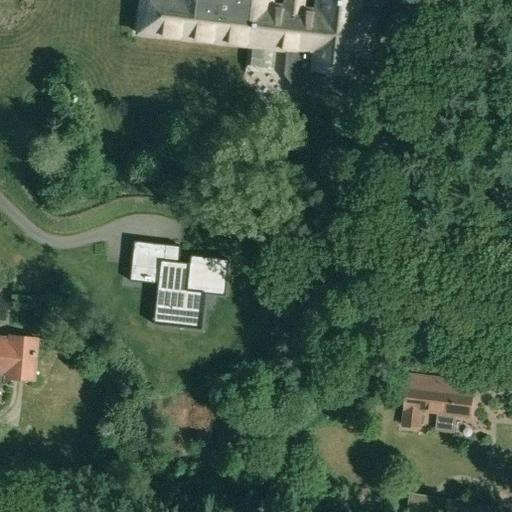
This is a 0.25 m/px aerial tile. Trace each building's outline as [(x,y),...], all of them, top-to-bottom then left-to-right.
[(140,0),(137,33),(286,50),(283,75),(297,93),(348,98),(352,57),(368,59),(373,18),(357,16),(358,0),(316,0),(315,11),(300,9),(301,1),(291,0),(284,0),(284,7),(269,6),(269,0),(140,0)] [(152,272),(124,269),(122,285),(150,288),(148,311),(178,315),(180,296),(217,300),(221,264),(184,260),(183,268),(171,267),(173,250),(157,249),(155,265),(153,265),(152,272)] [(32,379),(36,338),(10,336),(9,342),(0,341),(0,371),(7,372),(7,376),(32,379)] [(471,417),(475,383),(410,375),(403,426),(421,428),(423,410),(471,417)] [(408,492),(405,509),(424,511),(438,511),(441,497),(408,492)] [(443,511),(478,511),(480,507),(445,501),(443,511)]
